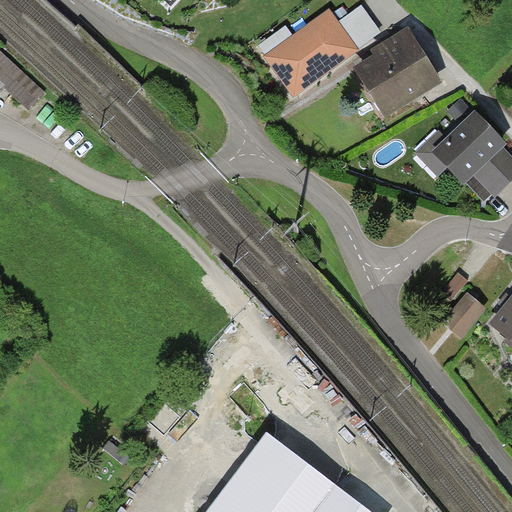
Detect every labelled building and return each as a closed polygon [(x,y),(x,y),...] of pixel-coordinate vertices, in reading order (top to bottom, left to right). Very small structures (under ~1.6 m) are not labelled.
[(362,6),(339,22),(359,49),(381,33),(362,6)] [(339,22),(330,9),(292,35),(266,55),(263,57),(293,98),(360,50),(359,49),(339,22)] [(266,55),(292,35),(286,26),(260,46),(266,55)] [(443,84),(408,28),(371,51),(374,56),(353,69),(384,120),(443,84)] [(0,92),(4,88),(28,111),(44,92),(0,51),(0,92)] [(473,111),(461,99),(447,112),(460,125),(473,111)] [(502,140),(475,112),(446,139),(439,130),(414,154),(437,178),(447,169),(463,186),(474,177),(504,148),(507,145),(502,140)] [(511,182),(511,156),(504,148),(474,177),(496,198),(511,182)] [(468,281),(458,274),(442,294),(452,302),(468,281)] [(486,309),(468,294),(455,310),(452,308),(440,322),(462,340),(486,309)] [(511,297),(508,303),(489,326),(506,339),(504,343),(511,349),(511,297)] [(206,511),(370,511),(269,433),(206,511)]
